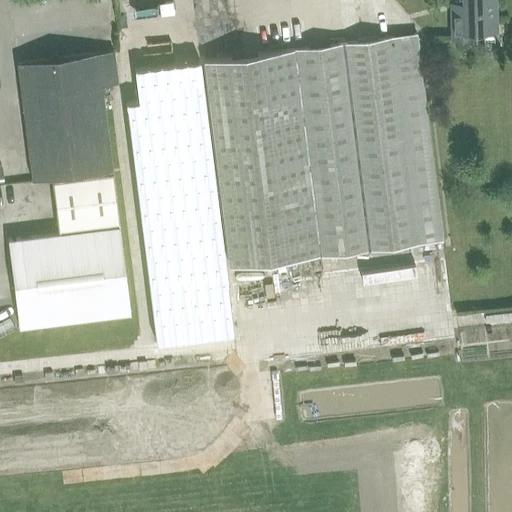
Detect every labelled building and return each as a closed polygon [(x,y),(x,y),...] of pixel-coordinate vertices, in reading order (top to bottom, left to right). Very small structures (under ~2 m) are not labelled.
[(458,0),(452,0),(453,36),(471,36),(471,28),(497,27),(496,0),(458,0)] [(229,265),(417,242),(442,238),(417,32),(204,59),(229,265)] [(100,84),(116,82),(112,49),(57,56),(53,53),(50,57),(17,61),(33,178),(111,168),(100,84)] [(234,333),(199,60),(136,68),(140,100),(126,102),(156,343),(234,333)] [(8,238),(10,251),(19,325),(130,311),(119,221),(113,173),(53,181),(59,231),(8,238)] [(385,349),(403,347),(402,338),(384,340),(385,349)] [(357,354),(355,339),(260,352),(262,366),(357,354)]
